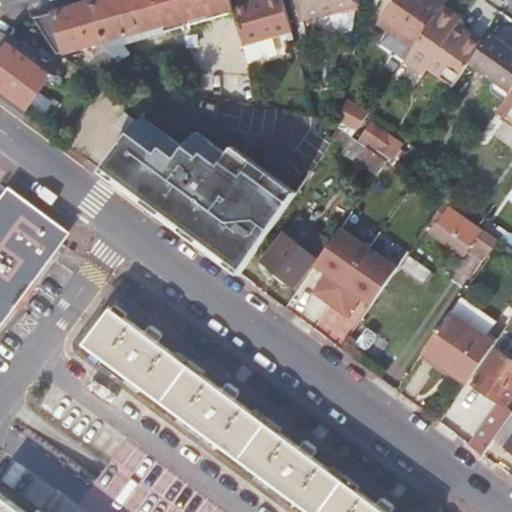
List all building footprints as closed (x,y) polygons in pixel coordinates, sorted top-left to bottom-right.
[(235,7),(235,6),(233,0),(100,0),(95,2),(107,40),(108,50),(123,62),(131,55),(121,44),(163,32),(160,26),(165,24),(166,26),(235,7)] [(245,41),(293,27),(285,0),(253,0),(235,6),(235,7),(245,41)] [(300,0),(306,19),(363,3),(362,0),(300,0)] [(416,48),(445,6),(448,2),(444,0),(395,0),(380,22),(392,30),(416,48)] [(36,18),(60,54),(107,40),(95,2),(36,18)] [(431,68),(456,87),(473,62),(486,43),(460,24),(464,18),(445,6),(416,48),(408,60),(427,73),(431,68)] [(19,41),(15,41),(0,30),(0,94),(26,115),(59,71),(19,41)] [(384,44),(408,60),(416,48),(392,30),(385,39),(384,44)] [(511,47),(493,33),(486,43),(473,62),(511,89),(511,47)] [(238,103),(251,106),(264,108),(253,69),(218,68),(214,99),(238,103)] [(511,92),(499,111),(511,120),(511,92)] [(159,99),(152,94),(145,102),(152,107),(159,99)] [(333,113),(346,123),(357,107),(345,98),(333,113)] [(145,117),(152,107),(145,102),(139,109),(136,108),(119,131),(129,139),(145,117)] [(183,145),(145,117),(129,139),(103,174),(158,213),(215,135),(199,123),(183,145)] [(379,147),(388,135),(375,127),(367,139),(379,147)] [(390,163),(354,138),(344,131),(335,144),(381,177),(390,163)] [(299,195),(215,135),(158,213),(242,274),(299,195)] [(61,243),(67,234),(7,190),(0,199),(0,221),(11,207),(61,243)] [(472,246),(475,242),(493,255),(502,242),(496,237),(493,239),(452,210),(453,207),(447,203),(435,220),(472,246)] [(11,207),(0,221),(0,324),(61,243),(11,207)] [(299,289),(321,259),(323,260),(333,245),(301,219),(288,236),(286,235),(265,262),(278,272),(284,277),(299,289)] [(472,246),(435,220),(428,229),(465,256),(472,246)] [(333,245),(323,260),(318,266),(330,274),(316,293),(333,305),(372,249),(344,229),(333,245)] [(372,249),(333,305),(349,316),(363,297),(374,305),(400,269),(372,249)] [(427,282),(435,272),(413,256),(406,266),(427,282)] [(275,276),(281,280),(284,277),(278,272),(275,276)] [(85,346),(309,511),(393,511),(395,509),(382,500),(378,506),(312,457),(316,451),(303,442),(300,447),(236,400),(241,395),(228,386),(224,391),(155,341),(160,335),(146,325),(142,330),(112,308),(85,346)] [(453,311),(426,349),(471,381),(498,344),(453,311)] [(504,408),(511,396),(511,360),(500,351),(474,385),(504,408)] [(498,414),(487,428),(499,437),(508,423),(498,414)] [(511,421),(499,440),(511,449),(511,421)] [(22,511),(0,494),(0,511),(22,511)]
